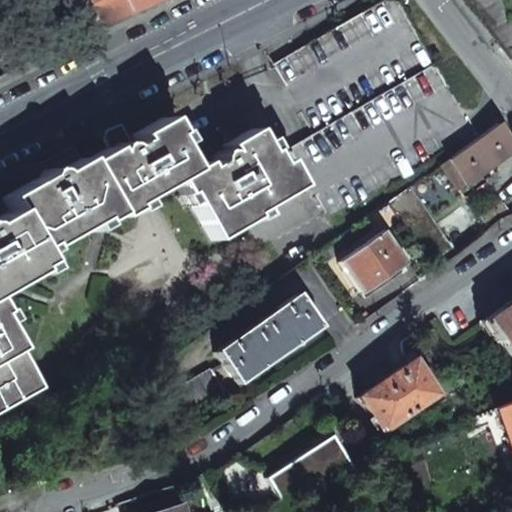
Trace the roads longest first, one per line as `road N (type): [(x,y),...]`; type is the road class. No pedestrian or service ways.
road 1 (residential): [(44,510),(207,457),(511,249)]
road 2 (tertiary): [(270,0),(0,134)]
